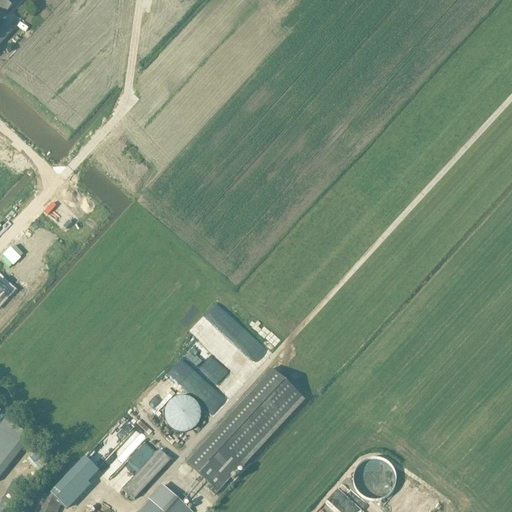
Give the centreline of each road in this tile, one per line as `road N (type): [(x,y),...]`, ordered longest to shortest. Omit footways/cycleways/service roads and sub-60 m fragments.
road 1 (track): [(199,511),(203,507),(168,476),(511,95)]
road 2 (track): [(140,0),(128,99),(63,175)]
